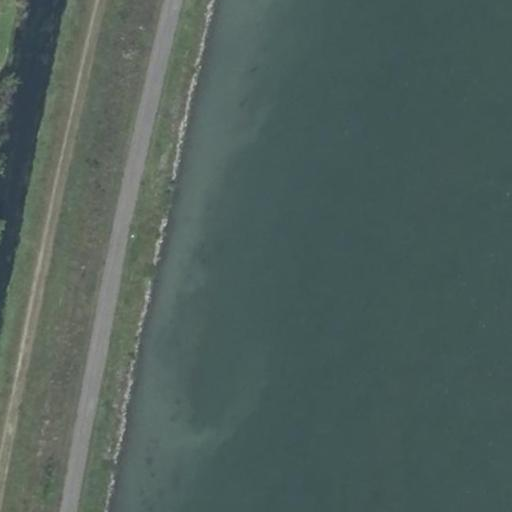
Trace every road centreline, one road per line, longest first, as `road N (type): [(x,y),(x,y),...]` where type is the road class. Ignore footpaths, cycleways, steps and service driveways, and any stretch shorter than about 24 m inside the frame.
road 1 (track): [(173,0),(71,511)]
road 2 (track): [(106,0),(0,490)]
